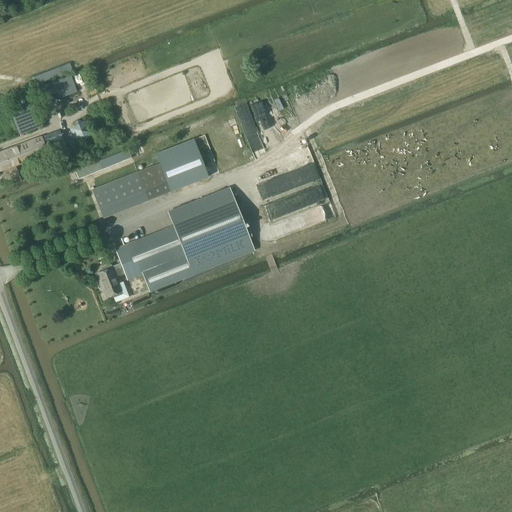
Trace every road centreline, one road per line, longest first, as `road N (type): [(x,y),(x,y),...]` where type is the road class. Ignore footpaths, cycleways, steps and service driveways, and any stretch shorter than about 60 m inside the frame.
road 1 (track): [(224,180),(271,155),(327,109),(511,37)]
road 2 (unclassified): [(81,511),(0,291)]
